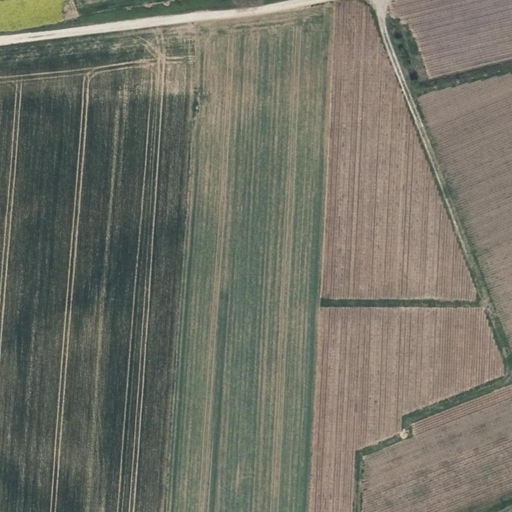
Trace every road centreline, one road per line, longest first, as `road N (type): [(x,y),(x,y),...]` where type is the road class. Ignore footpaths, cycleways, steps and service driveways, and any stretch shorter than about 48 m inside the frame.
road 1 (track): [(511,364),(373,0)]
road 2 (track): [(306,0),(0,40)]
